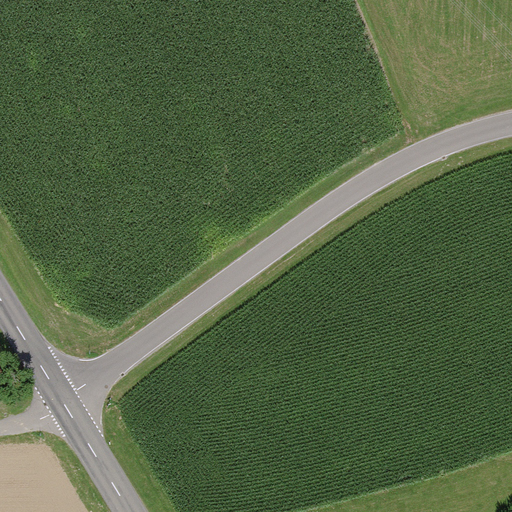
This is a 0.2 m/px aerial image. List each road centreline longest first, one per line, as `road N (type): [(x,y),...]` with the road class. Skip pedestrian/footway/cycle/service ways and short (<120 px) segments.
road 1 (unclassified): [(511,122),(442,142),(372,179),(64,402)]
road 2 (tertiary): [(64,402),(130,511)]
road 3 (tertiary): [(0,299),(64,402)]
